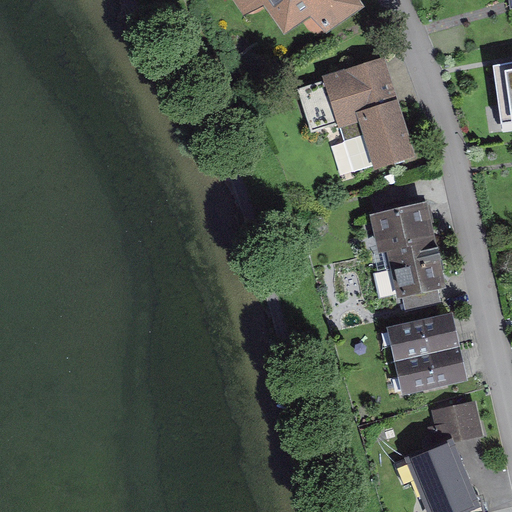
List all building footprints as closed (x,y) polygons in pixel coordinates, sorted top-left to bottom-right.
[(287,0),(297,16),(315,5),(326,22),(361,0),(287,0)] [(396,53),(315,75),(327,118),(362,109),(376,159),(422,147),(396,53)] [(511,63),(496,66),(504,118),(511,116),(511,63)] [(425,203),(377,213),(387,254),(434,244),(425,203)] [(434,244),(387,254),(396,295),(444,284),(434,244)] [(399,358),(457,345),(449,314),(392,327),(399,358)] [(457,345),(399,358),(406,389),(464,376),(457,345)] [(473,403),(434,413),(442,442),(454,437),(480,431),(473,403)] [(442,442),(408,455),(430,511),(462,511),(480,505),(454,437),(442,442)]
